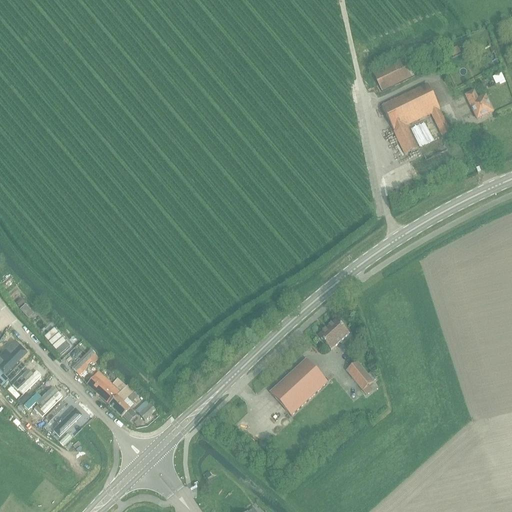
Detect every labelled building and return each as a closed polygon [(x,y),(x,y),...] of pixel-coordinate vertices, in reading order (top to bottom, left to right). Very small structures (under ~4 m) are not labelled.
[(383,93),(415,77),(405,57),(373,73),(383,93)] [(450,133),(446,125),(427,86),(381,108),(405,155),(417,149),(406,127),(432,115),(443,137),(450,133)] [(466,97),(473,111),(477,120),(493,113),(485,97),(478,101),(474,93),(466,97)] [(25,305),(20,310),(28,319),(33,314),(25,305)] [(318,337),(325,344),(331,351),(349,335),(336,321),(318,337)] [(6,344),(13,332),(7,329),(0,341),(0,349),(7,353),(11,346),(6,344)] [(54,329),(44,337),(60,355),(69,347),(54,329)] [(71,369),(75,373),(89,360),(91,363),(97,358),(90,351),(71,369)] [(23,360),(17,355),(11,361),(6,356),(0,360),(0,372),(4,377),(23,360)] [(270,394),(277,402),(291,417),(327,384),(306,361),(270,394)] [(13,371),(18,375),(25,367),(21,363),(13,371)] [(347,371),(363,392),(374,384),(357,363),(347,371)] [(18,375),(13,371),(6,379),(10,383),(18,375)] [(12,388),(21,397),(41,379),(36,373),(33,376),(28,372),(12,388)] [(87,386),(108,405),(125,388),(117,380),(112,386),(106,380),(106,381),(99,375),(96,379),(95,377),(87,386)] [(135,416),(128,409),(123,404),(134,392),(128,386),(126,388),(125,388),(108,405),(121,418),(123,417),(129,423),(135,416)] [(62,399),(52,389),(35,406),(37,408),(35,410),(44,418),(62,399)] [(53,411),(57,415),(65,407),(60,403),(53,411)] [(156,411),(150,405),(139,414),(145,421),(156,411)] [(49,423),(57,415),(53,411),(45,419),(49,423)] [(71,416),(67,412),(55,424),(60,429),(57,432),(63,438),(82,418),(76,411),(71,416)]
